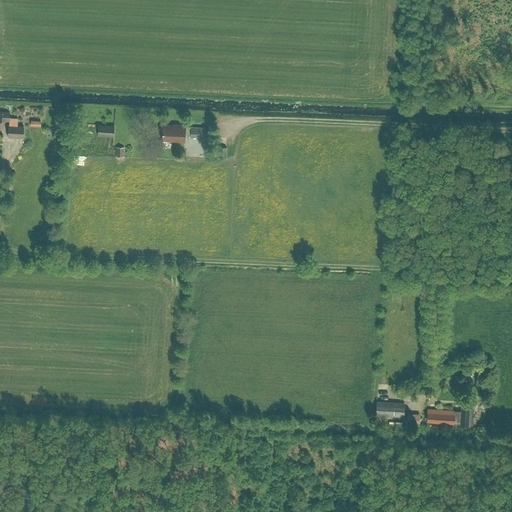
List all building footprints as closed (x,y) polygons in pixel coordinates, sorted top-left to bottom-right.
[(9,121),(10,111),(0,110),(0,128),(0,129),(1,120),(9,121)] [(8,125),(8,137),(23,137),(24,126),(8,125)] [(98,125),(97,135),(113,136),(114,126),(98,125)] [(177,125),(177,126),(162,125),(161,140),(184,141),(185,134),(190,134),(190,137),(210,138),(210,128),(185,127),(185,126),(177,125)] [(403,416),(404,403),(376,401),(375,414),(403,416)] [(454,411),(427,409),(426,421),(454,423),(454,422),(460,423),(460,426),(472,426),(473,405),(461,404),(460,412),(454,412),(454,411)]
